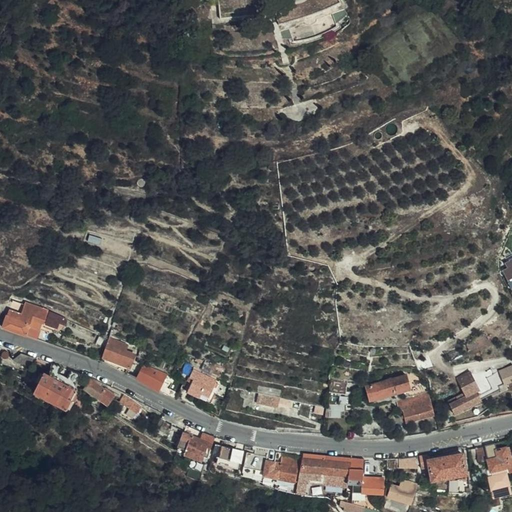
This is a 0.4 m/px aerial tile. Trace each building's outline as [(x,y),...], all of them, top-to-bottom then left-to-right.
[(269,2),(224,7),(226,19),(270,15),(269,2)] [(500,271),(507,281),(511,277),(511,257),(506,260),(509,266),(500,271)] [(8,311),(2,327),(25,335),(31,318),(8,311)] [(123,324),(114,320),(112,325),(121,328),(123,324)] [(108,358),(107,360),(112,361),(119,365),(126,368),(126,367),(130,368),(134,355),(124,351),(127,344),(116,339),(116,338),(110,335),(109,339),(108,339),(102,355),(108,358)] [(11,350),(13,359),(20,353),(11,350)] [(24,364),(27,356),(20,353),(13,359),(13,360),(24,364)] [(112,361),(106,364),(120,371),(119,365),(112,361)] [(65,369),(49,363),(49,370),(45,376),(47,377),(48,374),(55,377),(53,380),(69,389),(73,381),(62,376),(65,369)] [(182,368),(190,372),(192,366),(185,363),(182,368)] [(144,365),(137,379),(157,390),(159,385),(166,389),(168,382),(162,379),(164,375),(144,365)] [(511,365),(497,371),(503,384),(503,385),(511,381),(511,367),(511,368),(511,365)] [(490,368),(472,377),(474,382),(485,377),(492,373),(490,368)] [(78,373),(65,369),(62,376),(73,381),(78,373)] [(186,392),(211,403),(215,394),(211,391),(216,381),(194,369),(190,377),(194,379),(192,383),(191,382),(186,392)] [(445,401),(447,404),(474,391),(478,389),(474,382),(472,377),(469,370),(455,377),(462,392),(445,401)] [(492,373),(485,377),(490,388),(476,395),(478,400),(498,390),(497,387),(503,384),(497,371),(492,373)] [(30,391),(64,408),(68,400),(70,401),(75,392),(69,389),(53,380),(55,377),(48,374),(47,377),(45,376),(40,373),(37,377),(29,373),(26,378),(34,383),(30,391)] [(426,391),(428,390),(427,381),(410,385),(406,373),(366,385),(369,399),(403,388),(405,391),(407,390),(409,395),(426,391)] [(474,391),(476,395),(490,388),(485,377),(474,382),(478,389),(474,391)] [(88,379),(82,388),(105,404),(112,393),(103,387),(102,389),(97,386),(88,379)] [(409,395),(395,399),(398,410),(403,409),(406,419),(432,413),(426,391),(409,395)] [(476,395),(474,391),(447,404),(451,413),(478,400),(476,395)] [(136,405),(123,395),(120,398),(133,409),(136,405)] [(182,432),(174,450),(191,456),(197,438),(182,432)] [(209,436),(199,432),(197,438),(191,456),(204,460),(208,446),(206,446),(207,442),(207,440),(209,436)] [(493,443),(483,445),(491,476),(487,476),(490,489),(508,485),(505,472),(511,470),(511,465),(508,446),(495,449),(493,443)] [(231,448),(212,444),(210,455),(228,458),(231,448)] [(419,454),(421,464),(428,463),(431,478),(460,472),(461,477),(467,476),(461,450),(427,457),(426,452),(419,454)] [(294,467),(298,467),(299,460),(292,458),(290,465),(278,463),(272,462),(273,457),(244,452),(241,471),(292,482),(294,467)] [(292,458),(279,456),(278,463),(290,465),(292,458)] [(325,456),(324,461),(347,463),(347,467),(361,467),(361,459),(325,456)] [(298,467),(297,470),(323,473),(324,461),(300,459),(299,460),(298,467)] [(335,474),(345,475),(344,481),(350,481),(356,481),(360,481),(360,477),(361,467),(347,467),(347,463),(324,461),(323,473),(335,474)] [(334,482),(335,474),(323,473),(297,470),(295,481),(305,482),(305,477),(311,477),(311,479),(334,482)] [(381,478),(360,477),(360,481),(356,481),(356,488),(359,489),(359,493),(380,494),(381,478)] [(408,503),(415,484),(398,479),(396,486),(389,484),(384,497),(398,500),(408,503)] [(356,488),(356,481),(350,481),(350,492),(359,493),(359,489),(356,488)] [(379,511),(380,511),(354,504),(338,500),(336,505),(341,507),(340,510),(346,511),(379,511)]
